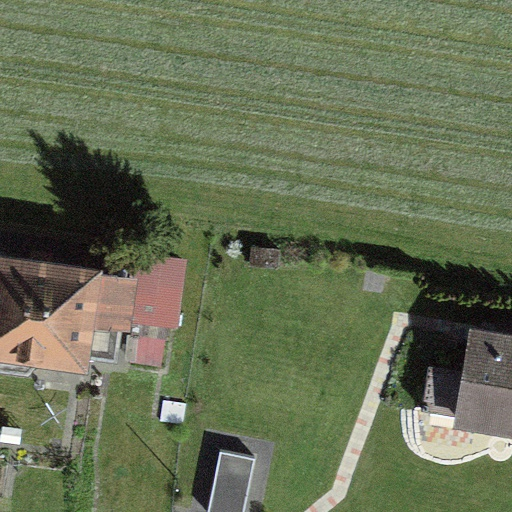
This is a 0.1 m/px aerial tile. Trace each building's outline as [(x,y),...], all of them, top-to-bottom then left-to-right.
[(278,249),(251,246),(249,263),(276,266),(278,249)] [(179,261),(148,257),(140,319),(170,323),(179,261)] [(126,278),(0,259),(0,364),(26,368),(34,359),(36,346),(115,357),(126,278)] [(511,337),(472,331),(465,370),(429,364),(421,409),(477,418),(479,404),(511,409),(511,337)] [(221,449),(207,511),(242,511),(255,456),(221,449)]
